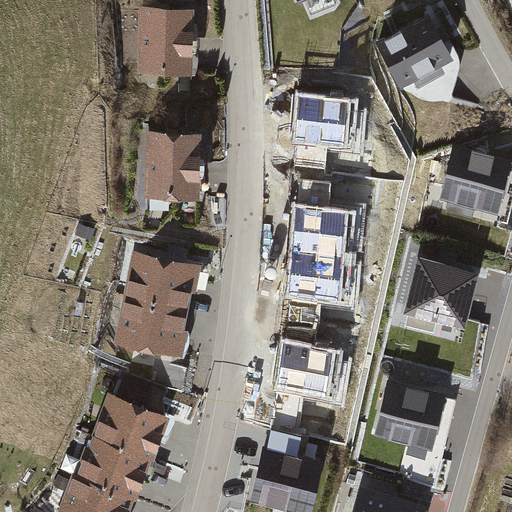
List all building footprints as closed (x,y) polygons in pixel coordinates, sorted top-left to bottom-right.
[(194,8),(139,6),(136,70),(191,73),(194,8)] [(433,19),(427,11),(375,41),(401,84),(453,54),(446,42),(433,19)] [(361,98),(297,91),(291,145),(354,152),(361,98)] [(200,129),(145,130),(146,197),(200,197),(200,129)] [(511,158),(454,145),(442,199),(500,212),(511,158)] [(350,211),(297,205),(291,253),(345,259),(350,211)] [(199,262),(131,250),(123,299),(183,311),(189,288),(194,289),(199,262)] [(345,259),(291,253),(287,296),(339,302),(345,259)] [(479,269),(416,255),(403,312),(467,326),(479,269)] [(183,311),(123,299),(113,345),(181,358),(187,329),(180,327),(183,311)] [(344,351),(282,340),(273,392),(335,403),(344,351)] [(448,393),(389,377),(373,434),(432,450),(448,393)] [(170,410),(110,389),(94,429),(153,453),(170,410)] [(153,453),(94,429),(77,470),(137,494),(153,453)] [(314,511),(327,460),(268,446),(255,499),(309,511),(314,511)] [(130,511),(137,494),(77,470),(59,511),(130,511)] [(425,511),(428,504),(361,484),(352,511),(425,511)]
